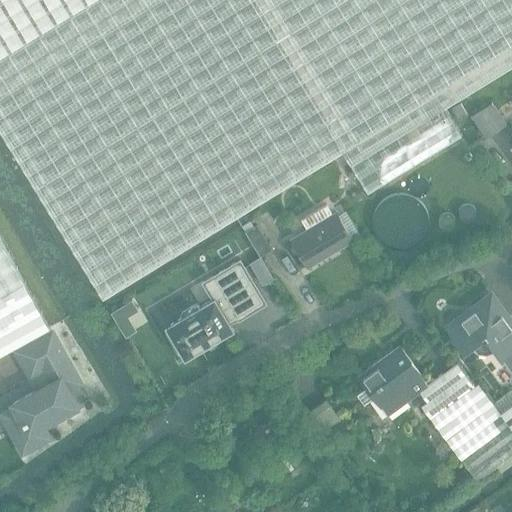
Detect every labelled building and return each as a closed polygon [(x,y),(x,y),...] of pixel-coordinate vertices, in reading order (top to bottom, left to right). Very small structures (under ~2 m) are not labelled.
[(511,0),(0,0),(0,130),(103,298),(229,220),(342,149),(367,189),(459,132),(444,108),(511,66),(511,0)] [(461,102),(451,107),(459,120),(468,114),(461,102)] [(485,138),(505,124),(492,105),(472,118),(485,138)] [(471,195),(471,194),(470,186),(467,182),(464,178),(461,175),(457,173),(452,172),(447,171),(443,172),(438,174),(431,179),(427,186),(425,194),(427,203),(431,210),(438,215),(443,217),(447,217),(453,217),(457,216),(461,213),(464,211),(467,207),(470,203),(471,195)] [(422,217),(422,216),(421,209),(417,202),(414,199),(410,197),(406,196),(402,195),(396,196),(392,197),(387,201),(384,203),(382,207),(381,211),(380,215),(381,223),(383,227),(386,231),(389,234),(392,236),(399,237),(407,237),(411,235),(414,232),(418,229),(420,225),(422,217)] [(352,238),(336,212),(333,214),(327,205),(302,220),(307,229),(292,238),(308,265),(352,238)] [(257,224),(246,231),(261,256),(272,249),(257,224)] [(0,295),(25,281),(0,235),(0,295)] [(260,256),(249,263),(262,285),(273,278),(260,256)] [(170,331),(167,333),(179,353),(182,350),(185,355),(232,327),(227,320),(236,315),(238,319),(266,302),(240,259),(212,276),(202,282),(212,299),(199,307),(197,304),(181,313),(183,316),(168,326),(170,331)] [(25,281),(0,295),(0,354),(50,327),(25,281)] [(498,356),(499,356),(511,374),(511,323),(490,293),(444,326),(462,351),(469,345),(471,347),(477,352),(484,353),(491,350),(493,349),(498,356)] [(24,424),(12,431),(23,451),(48,438),(41,425),(76,406),(68,389),(80,383),(52,332),(17,352),(31,377),(38,373),(45,386),(13,403),(24,424)] [(389,417),(421,391),(428,385),(427,383),(420,375),(398,346),(358,375),(389,417)] [(428,385),(421,391),(428,401),(422,405),(432,418),(430,420),(480,485),(511,462),(511,446),(493,420),(501,414),(494,404),(494,403),(479,383),(475,386),(458,363),(428,385)] [(501,414),(493,420),(511,446),(511,389),(494,403),(494,404),(501,414)] [(339,420),(325,400),(302,415),(315,435),(339,420)] [(237,494),(226,502),(232,509),(242,501),(237,494)]
